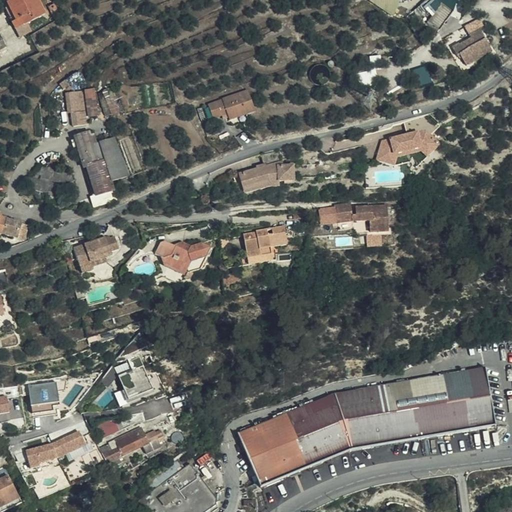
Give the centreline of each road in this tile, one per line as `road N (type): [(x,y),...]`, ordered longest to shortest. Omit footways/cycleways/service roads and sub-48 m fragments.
road 1 (residential): [(0,254),(257,149),(445,103),(511,67)]
road 2 (secondary): [(293,511),(356,482),(458,466)]
